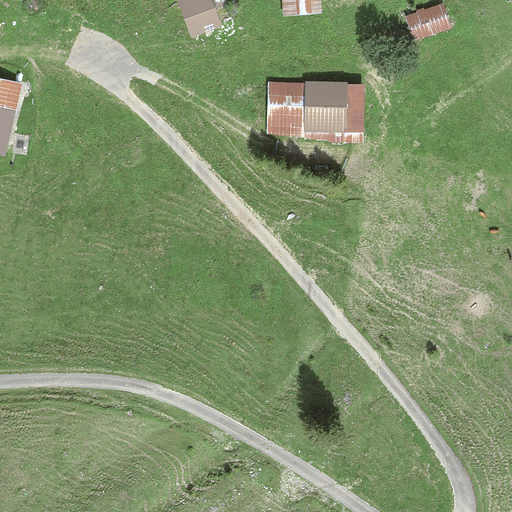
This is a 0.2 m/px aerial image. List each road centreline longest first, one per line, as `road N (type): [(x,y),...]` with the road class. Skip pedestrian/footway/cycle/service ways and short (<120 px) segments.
road 1 (track): [(465,511),(441,448),(410,405),(107,69),(126,66),(170,82),(260,139),(344,156),(373,150),(511,55)]
road 2 (track): [(0,381),(88,379),(151,388),(216,417),(365,511)]
